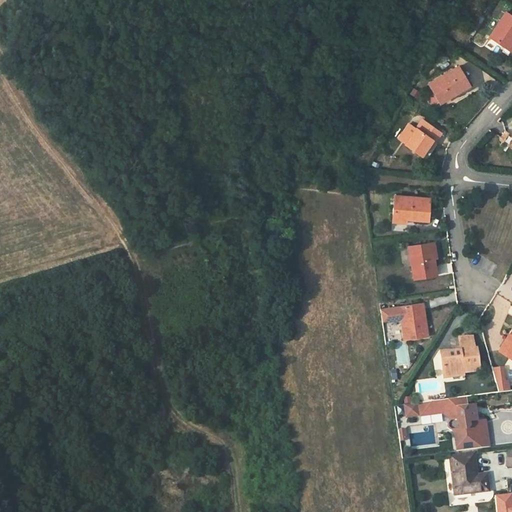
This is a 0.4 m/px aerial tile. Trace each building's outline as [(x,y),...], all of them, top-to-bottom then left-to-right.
[(508,49),(511,42),(511,17),(506,13),(490,37),(508,49)] [(439,102),(455,93),(469,85),(458,67),(428,83),(439,102)] [(470,89),(469,85),(455,93),(457,96),(470,89)] [(422,120),(416,128),(419,131),(425,122),(422,120)] [(421,156),(427,146),(432,140),(434,142),(440,133),(425,122),(419,131),(416,128),(415,130),(406,143),(405,144),(421,156)] [(399,138),(406,143),(415,130),(408,124),(399,138)] [(394,195),(392,216),(404,217),(404,218),(427,220),(429,198),(394,195)] [(436,275),(433,258),(431,243),(409,246),(414,278),(436,275)] [(421,312),(424,312),(423,303),(381,308),(383,322),(401,319),(405,340),(428,337),(426,325),(423,326),(421,312)] [(501,351),(511,336),(508,334),(498,349),(501,351)] [(511,334),(511,336),(501,351),(511,358),(511,334)] [(462,350),(454,351),(440,352),(443,375),(479,370),(476,348),(474,348),(472,336),(459,338),(460,347),(462,347),(462,350)] [(396,366),(408,365),(407,342),(394,343),(396,366)] [(492,368),(496,383),(504,382),(502,367),(492,368)] [(504,382),(496,383),(498,392),(509,391),(507,382),(504,382)] [(466,396),(425,401),(426,411),(430,414),(443,412),(450,420),(447,423),(447,428),(452,430),(454,430),(456,447),(477,444),(476,438),(488,436),(486,419),(484,418),(477,419),(475,404),(467,405),(466,396)] [(417,403),(404,405),(406,417),(419,415),(417,403)] [(406,440),(405,428),(396,429),(398,441),(406,440)] [(473,453),(450,456),(454,495),(488,490),(486,474),(476,475),(473,453)] [(496,511),(511,511),(511,503),(511,504),(510,493),(494,496),(496,511)]
